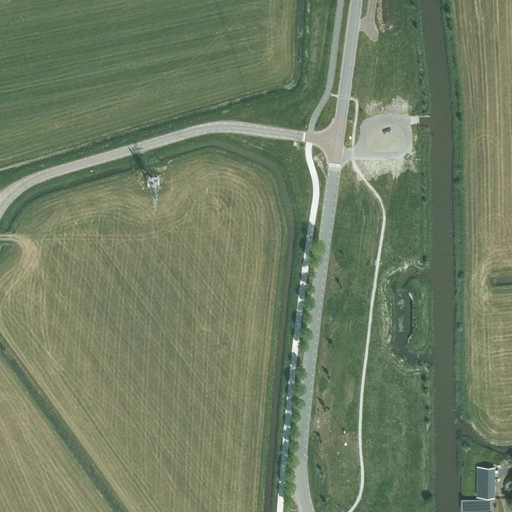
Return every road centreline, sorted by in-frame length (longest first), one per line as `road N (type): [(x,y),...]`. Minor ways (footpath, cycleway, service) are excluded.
road 1 (tertiary): [(307,511),(301,444),(337,142)]
road 2 (tertiary): [(0,208),(35,178),(206,128),(337,142)]
road 3 (tertiary): [(337,142),(356,0)]
